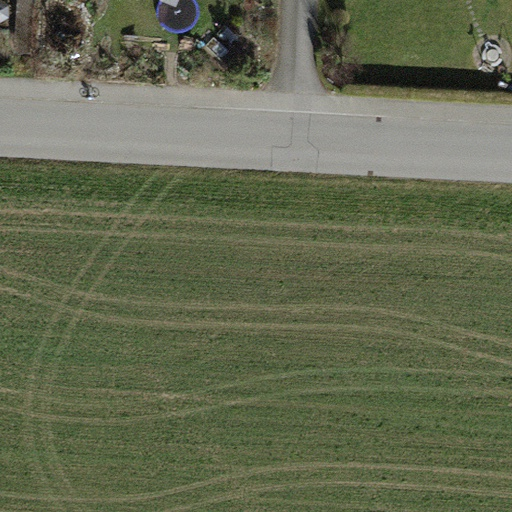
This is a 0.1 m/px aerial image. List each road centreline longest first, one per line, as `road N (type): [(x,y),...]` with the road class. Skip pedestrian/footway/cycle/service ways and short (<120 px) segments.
road 1 (residential): [(297,138),(0,121)]
road 2 (residential): [(511,150),(297,138)]
road 3 (residential): [(304,0),(297,138)]
